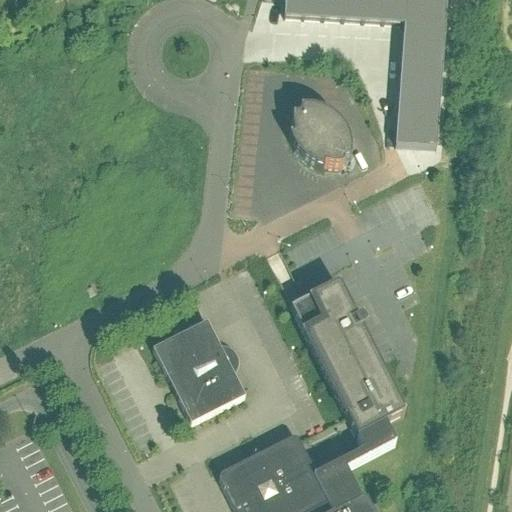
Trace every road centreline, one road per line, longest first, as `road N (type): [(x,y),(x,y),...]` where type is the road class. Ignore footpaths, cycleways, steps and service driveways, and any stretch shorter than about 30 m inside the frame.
road 1 (unclassified): [(211,97),(226,121),(211,251),(173,291),(59,345)]
road 2 (unclassified): [(222,91),(238,61),(226,24),(197,7),(166,12),(143,39),(143,73),(162,96),(184,104),(211,97)]
road 3 (unclassified): [(59,345),(145,511)]
